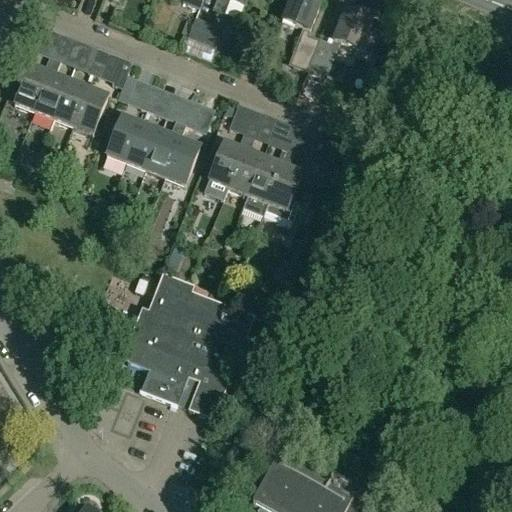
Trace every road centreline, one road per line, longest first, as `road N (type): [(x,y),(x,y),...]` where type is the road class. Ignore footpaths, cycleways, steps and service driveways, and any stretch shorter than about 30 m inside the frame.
road 1 (residential): [(10,2),(321,123)]
road 2 (residential): [(86,454),(0,317)]
